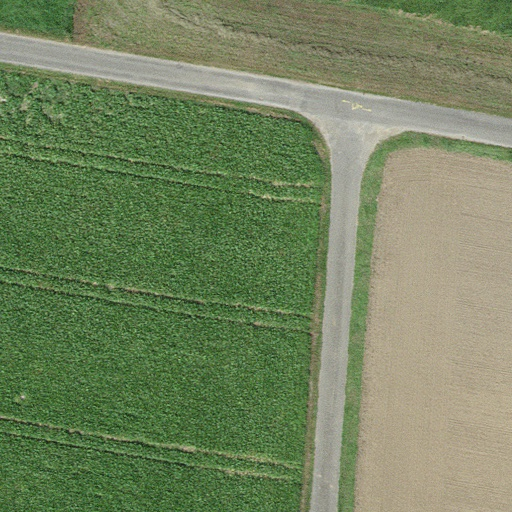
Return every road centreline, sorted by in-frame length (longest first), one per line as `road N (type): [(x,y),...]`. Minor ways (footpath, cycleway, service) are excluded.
road 1 (track): [(0,46),(511,134)]
road 2 (track): [(356,106),(326,511)]
